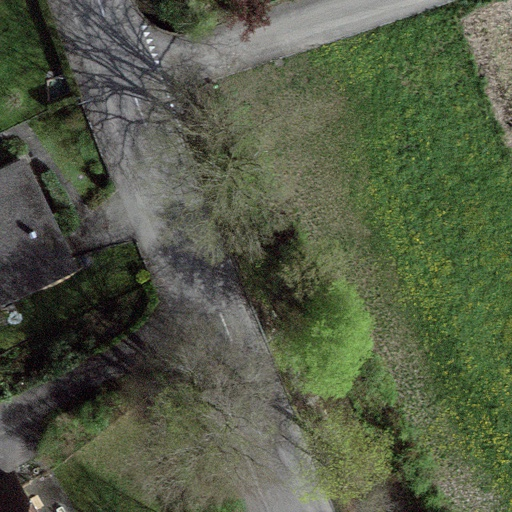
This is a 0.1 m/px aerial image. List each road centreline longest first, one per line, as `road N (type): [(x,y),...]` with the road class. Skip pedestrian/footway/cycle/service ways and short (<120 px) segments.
road 1 (residential): [(125,93),(294,511)]
road 2 (residential): [(390,0),(125,93)]
road 3 (unknown): [(217,320),(0,418)]
